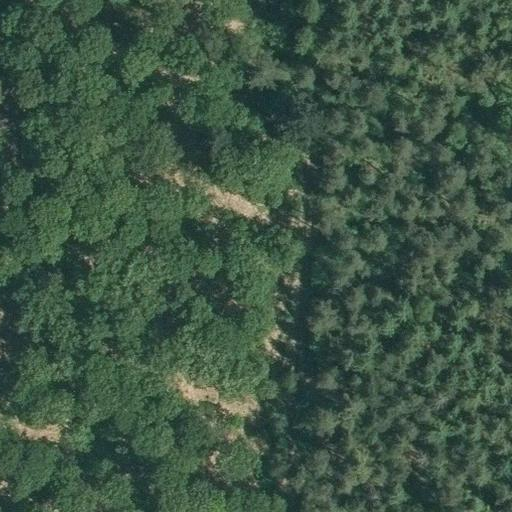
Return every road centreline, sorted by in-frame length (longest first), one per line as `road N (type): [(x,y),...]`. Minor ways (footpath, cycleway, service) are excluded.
road 1 (track): [(286,511),(326,0)]
road 2 (track): [(311,202),(511,210)]
